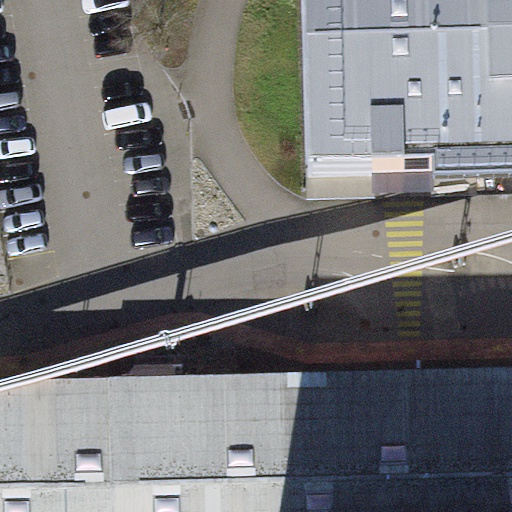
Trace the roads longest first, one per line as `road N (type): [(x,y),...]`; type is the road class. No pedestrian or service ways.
road 1 (unknown): [(511,300),(305,280),(66,270)]
road 2 (unknown): [(36,0),(50,18),(72,138),(76,251),(66,270)]
